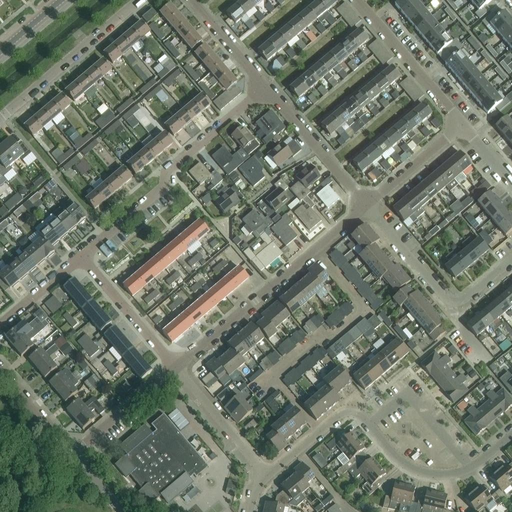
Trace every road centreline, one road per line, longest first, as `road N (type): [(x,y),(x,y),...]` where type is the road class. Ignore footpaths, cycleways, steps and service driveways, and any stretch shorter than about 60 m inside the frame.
road 1 (residential): [(173,366),(367,206)]
road 2 (residential): [(81,255),(265,86)]
road 3 (residential): [(511,257),(463,299),(444,298),(367,206)]
road 4 (residential): [(0,118),(140,0)]
road 5 (residential): [(462,125),(355,0)]
road 6 (residential): [(367,206),(265,86)]
road 7 (residential): [(367,424),(407,391),(470,467)]
road 8 (residential): [(173,366),(81,255)]
road 9 (residential): [(262,470),(173,366)]
road 10 (residential): [(72,454),(173,366)]
road 11 (unclassified): [(262,470),(274,469),(336,415),(355,412),(367,424)]
road 12 (residential): [(367,206),(462,125)]
road 13 (unclassified): [(367,424),(411,468),(430,474),(470,467)]
